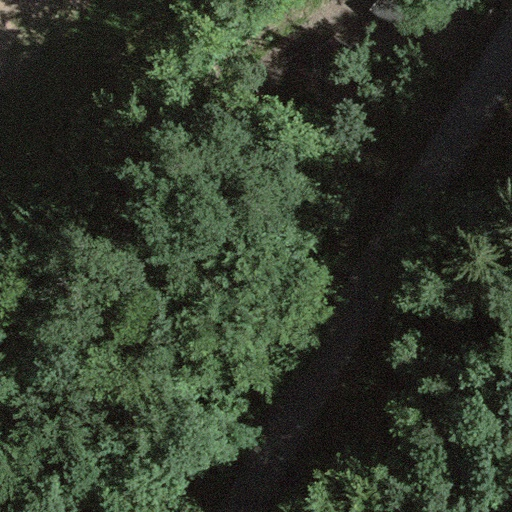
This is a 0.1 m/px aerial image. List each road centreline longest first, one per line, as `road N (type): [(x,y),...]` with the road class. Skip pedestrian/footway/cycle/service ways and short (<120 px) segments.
road 1 (residential): [(238,511),(386,258),(511,76)]
road 2 (track): [(235,0),(38,216),(0,232)]
